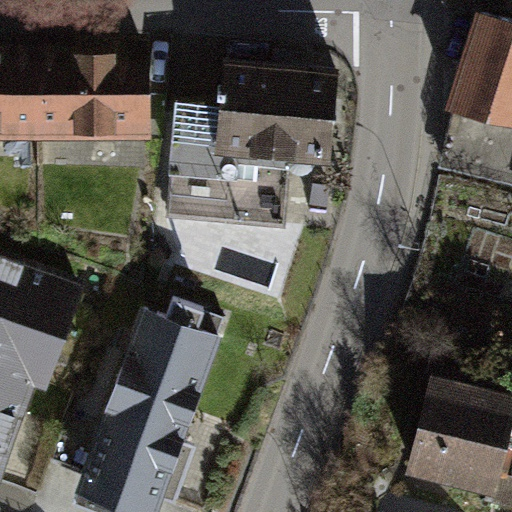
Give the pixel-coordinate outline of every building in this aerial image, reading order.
[(511,24),(471,14),(440,126),(511,145),(511,24)] [(155,57),(0,60),(0,150),(157,148),(155,57)] [(337,79),(214,68),(209,120),(171,117),(164,188),(173,189),(169,228),(284,238),(290,170),(328,173),(337,79)] [(0,492),(41,390),(59,397),(102,292),(0,251),(0,492)] [(216,336),(143,310),(80,486),(152,511),(216,336)] [(496,511),(511,450),(511,409),(426,389),(401,494),(473,511),(496,511)]
